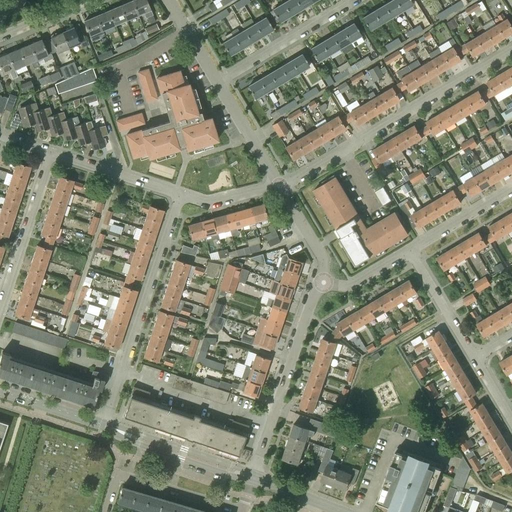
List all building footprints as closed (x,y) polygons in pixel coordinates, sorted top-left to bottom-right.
[(145,0),(134,0),(131,1),(137,15),(150,10),(145,0)] [(243,6),(239,0),(233,4),(237,10),(243,6)] [(295,0),(288,0),(283,3),(290,15),(301,9),(295,0)] [(311,3),(310,0),(295,0),(301,9),(311,3)] [(401,11),(394,0),(392,0),(384,5),(391,17),(401,11)] [(409,0),(394,0),(401,11),(412,4),(409,0)] [(453,4),(457,10),(463,6),(460,0),(453,4)] [(131,1),(119,6),(125,20),(137,15),(131,1)] [(216,10),(213,3),(208,6),(212,12),(216,10)] [(283,3),(272,10),(269,12),(276,23),(279,21),(280,21),(290,15),(283,3)] [(470,7),(473,11),(479,8),(476,3),(470,7)] [(457,10),(453,4),(443,11),(446,16),(457,10)] [(384,5),(373,11),(380,23),(391,17),(384,5)] [(119,6),(107,11),(113,26),(125,20),(119,6)] [(473,11),(470,7),(464,10),(467,15),(473,11)] [(217,14),(220,20),(229,14),(226,9),(217,14)] [(113,26),(107,11),(95,16),(101,31),(113,26)] [(380,23),(373,11),(362,18),(369,30),(376,26),(379,31),(383,29),(380,24),(380,23)] [(446,16),(443,11),(436,15),(439,20),(446,16)] [(500,22),(495,25),(502,38),(511,31),(511,29),(506,19),(505,20),(501,13),(497,16),(500,22)] [(150,24),(155,22),(152,14),(146,16),(150,24)] [(220,20),(217,14),(208,19),(212,25),(220,20)] [(101,31),(95,16),(84,21),(90,35),(101,31)] [(265,18),(254,24),(261,36),(272,29),(265,18)] [(450,31),(458,26),(453,18),(445,23),(450,31)] [(144,28),(145,30),(147,35),(159,30),(156,23),(144,28)] [(342,30),(350,42),(360,35),(353,23),(342,30)] [(254,24),(244,30),(251,42),(261,36),(254,24)] [(419,25),(412,29),(415,34),(422,30),(419,25)] [(495,25),(485,32),(492,44),(502,38),(495,25)] [(65,31),(62,33),(68,48),(79,43),(81,48),(87,45),(86,42),(82,34),(77,36),(72,26),(65,29),(65,31)] [(244,30),(239,33),(237,28),(230,32),(233,37),(240,48),(251,42),(244,30)] [(415,34),(412,29),(405,33),(409,38),(415,34)] [(136,45),(148,38),(147,35),(145,30),(139,33),(141,35),(133,40),(136,45)] [(342,30),(332,36),(339,48),(350,42),(342,30)] [(50,37),(46,39),(52,53),(56,51),(57,52),(68,48),(62,33),(58,34),(57,32),(50,35),(50,37)] [(422,35),(423,36),(425,40),(431,36),(428,32),(422,35)] [(485,32),(474,38),(482,50),(492,44),(485,32)] [(332,36),(321,43),(328,54),(339,48),(332,36)] [(233,37),(223,43),(230,55),(240,48),(233,37)] [(462,54),(459,47),(453,37),(448,40),(452,47),(441,54),(449,66),(459,60),(457,57),(462,54)] [(397,38),(391,42),(394,47),(401,43),(397,38)] [(464,44),(459,47),(462,54),(468,50),(471,56),(482,50),(474,38),(464,44)] [(52,53),(46,39),(41,41),(41,39),(30,44),(38,64),(53,58),(51,53),(52,53)] [(413,40),(408,44),(410,49),(416,45),(414,41),(413,40)] [(121,45),(124,51),(132,47),(129,42),(121,45)] [(394,47),(391,42),(384,46),(387,51),(394,47)] [(328,54),(321,43),(311,49),(318,61),(328,54)] [(30,44),(18,49),(24,65),(30,62),(33,68),(38,66),(38,64),(30,44)] [(410,49),(408,44),(402,48),(404,52),(410,49)] [(124,51),(121,45),(115,48),(117,54),(124,51)] [(24,65),(18,49),(8,53),(14,69),(24,65)] [(401,56),(398,51),(391,55),(394,60),(401,56)] [(14,69),(8,53),(0,56),(0,67),(3,74),(9,71),(12,79),(13,78),(15,83),(19,81),(17,76),(14,69)] [(291,61),(298,73),(308,66),(301,54),(291,61)] [(449,66),(441,54),(431,60),(438,73),(449,66)] [(367,56),(360,60),(364,66),(371,62),(367,56)] [(59,67),(64,79),(79,72),(74,60),(59,67)] [(364,66),(360,60),(354,64),(357,69),(364,66)] [(431,60),(421,66),(428,79),(438,73),(431,60)] [(291,61),(280,67),(287,79),(298,73),(291,61)] [(373,82),(383,76),(377,65),(367,71),(373,82)] [(399,75),(410,70),(408,65),(397,69),(399,75)] [(428,79),(421,66),(410,73),(418,85),(428,79)] [(97,81),(92,68),(92,67),(92,68),(85,70),(90,83),(96,81),(97,81)] [(287,79),(280,67),(269,73),(276,85),(277,85),(279,89),(284,85),(282,82),(287,79)] [(339,72),(342,78),(349,74),(346,68),(339,72)] [(157,99),(148,69),(138,72),(147,102),(157,99)] [(90,83),(85,70),(79,73),(83,85),(90,83)] [(511,84),(511,76),(508,70),(498,76),(505,89),(511,84)] [(126,134),(133,157),(148,152),(149,157),(179,148),(178,146),(186,144),(187,149),(217,140),(210,118),(203,120),(200,113),(197,113),(188,84),(183,86),(179,71),(156,78),(170,121),(126,134)] [(342,78),(339,72),(332,76),(336,82),(342,78)] [(355,75),(358,80),(364,77),(361,72),(355,75)] [(83,85),(79,73),(73,76),(77,87),(83,85)] [(269,73),(259,80),(266,92),(276,85),(269,73)] [(402,82),(397,85),(400,91),(405,88),(407,91),(418,85),(410,73),(400,79),(402,82)] [(48,75),(43,77),(46,84),(51,82),(48,75)] [(334,83),(329,75),(323,78),(328,86),(334,83)] [(358,80),(355,75),(349,79),(352,84),(358,80)] [(77,87),(73,76),(67,79),(71,89),(77,87)] [(491,89),(486,92),(489,98),(494,95),(495,95),(505,89),(498,76),(487,82),(491,89)] [(41,86),(46,84),(43,77),(38,79),(41,86)] [(71,89),(67,79),(61,81),(64,92),(71,89)] [(266,92),(259,80),(248,86),(255,98),(266,92)] [(20,85),(22,91),(33,87),(30,81),(20,85)] [(61,81),(54,84),(58,94),(64,92),(61,81)] [(348,87),(345,82),(338,87),(341,92),(348,87)] [(397,85),(391,88),(380,94),(388,106),(398,100),(395,94),(400,91),(397,85)] [(48,95),(55,92),(53,87),(46,89),(48,95)] [(315,87),(308,91),(312,96),(318,92),(315,87)] [(277,100),(272,91),(268,93),(274,102),(277,100)] [(312,96),(308,91),(302,95),(305,100),(312,96)] [(380,94),(375,97),(372,91),(367,94),(370,100),(377,113),(388,106),(380,94)] [(486,92),(481,95),(478,91),(468,97),(475,110),(486,104),(484,101),(489,98),(486,92)] [(347,104),(340,93),(335,95),(342,107),(347,104)] [(7,98),(3,109),(11,111),(16,96),(9,94),(7,98)] [(83,97),(85,104),(97,100),(95,95),(93,94),(83,97)] [(475,110),(468,97),(458,104),(465,116),(475,110)] [(287,103),(291,109),(297,105),(294,99),(287,103)] [(310,109),(316,105),(313,100),(307,104),(310,109)] [(370,100),(360,106),(367,119),(377,113),(370,100)] [(38,111),(35,102),(20,107),(19,111),(24,127),(35,123),(32,113),(38,111)] [(277,110),(280,115),(291,109),(287,103),(280,108),(281,109),(277,111),(277,110)] [(458,104),(447,110),(455,122),(465,116),(458,104)] [(367,119),(360,106),(349,113),(344,116),(348,122),(353,119),(356,125),(367,119)] [(511,116),(511,106),(501,113),(505,120),(511,116)] [(38,111),(32,113),(35,123),(38,131),(49,128),(46,117),(52,116),(52,115),(49,107),(38,111)] [(293,113),(296,118),(302,114),(299,109),(293,113)] [(280,115),(277,110),(270,114),(273,120),(280,115)] [(447,110),(437,116),(444,129),(455,122),(447,110)] [(52,116),(46,117),(49,128),(51,136),(63,133),(63,132),(60,122),(66,120),(65,120),(63,112),(52,115),(52,116)] [(141,113),(116,121),(119,131),(144,123),(141,113)] [(296,118),(293,113),(287,116),(290,121),(296,118)] [(65,120),(66,120),(60,122),(63,132),(63,133),(65,141),(76,137),(77,137),(73,127),(79,125),(79,124),(77,116),(65,120)] [(337,116),(326,123),(334,135),(344,129),(342,125),(348,122),(344,116),(339,119),(337,116)] [(429,126),(423,129),(427,135),(432,132),(434,135),(444,129),(437,116),(426,122),(429,126)] [(271,125),(275,131),(285,125),(281,119),(271,125)] [(79,124),(79,125),(73,127),(77,137),(76,137),(79,145),(90,142),(91,142),(87,131),(93,129),(91,121),(79,124)] [(326,123),(316,129),(324,141),(334,135),(326,123)] [(93,129),(87,131),(91,142),(90,142),(93,150),(105,146),(102,136),(107,135),(105,125),(93,129)] [(278,138),(288,131),(285,125),(275,131),(278,138)] [(423,129),(418,132),(415,126),(404,132),(411,145),(422,138),(427,135),(423,129)] [(486,126),(480,130),(482,135),(488,131),(486,126)] [(500,130),(504,136),(509,133),(505,127),(500,130)] [(316,129),(306,135),(313,147),(324,141),(316,129)] [(404,132),(394,138),(401,151),(411,145),(404,132)] [(306,135),(296,141),(303,154),(313,147),(306,135)] [(485,139),(488,144),(494,140),(491,135),(485,139)] [(394,138),(383,145),(391,157),(401,151),(394,138)] [(303,154),(296,141),(285,147),(292,160),(303,154)] [(377,158),(372,160),(378,170),(383,168),(387,166),(394,162),(391,157),(383,145),(373,151),(377,158)] [(469,145),(463,149),(465,153),(471,150),(469,145)] [(16,163),(10,161),(2,158),(0,161),(0,163),(8,167),(8,166),(14,168),(12,174),(26,179),(30,167),(16,162),(16,163)] [(511,171),(505,159),(494,166),(502,178),(511,171)] [(502,178),(494,166),(484,172),(492,184),(502,178)] [(441,174),(437,167),(430,171),(434,178),(441,174)] [(492,184),(484,172),(474,178),(481,190),(492,184)] [(26,179),(12,174),(8,186),(22,190),(26,179)] [(323,184),(321,186),(314,190),(337,228),(334,230),(353,261),(360,256),(363,262),(408,234),(400,221),(403,220),(397,211),(367,229),(334,174),(321,182),(323,184)] [(59,176),(55,188),(69,193),(71,187),(80,190),(82,184),(73,181),(59,176)] [(432,182),(429,176),(424,179),(428,185),(432,182)] [(464,185),(459,188),(462,194),(467,191),(471,197),(481,190),(474,178),(463,184),(464,185)] [(392,181),(387,184),(391,189),(396,186),(392,181)] [(22,190),(8,186),(5,184),(3,189),(7,190),(5,197),(19,202),(22,190)] [(407,184),(401,187),(404,192),(410,189),(407,184)] [(383,187),(375,192),(383,205),(391,200),(383,187)] [(55,188),(51,200),(65,204),(69,193),(55,188)] [(107,192),(107,191),(96,188),(96,189),(94,194),(105,198),(107,192)] [(453,190),(443,197),(450,209),(461,203),(457,197),(462,194),(459,188),(454,191),(453,190)] [(19,202),(5,197),(1,208),(15,213),(19,202)] [(127,205),(129,200),(119,197),(118,202),(127,205)] [(450,209),(443,197),(432,203),(440,215),(450,209)] [(51,200),(48,211),(62,216),(65,204),(51,200)] [(409,201),(409,202),(400,206),(407,218),(412,215),(409,210),(413,207),(409,201)] [(94,210),(101,212),(104,204),(98,202),(94,210)] [(440,215),(432,203),(422,209),(429,221),(440,215)] [(263,204),(249,208),(253,222),(260,220),(262,224),(267,222),(266,218),(267,218),(263,204)] [(149,206),(149,207),(142,205),(140,210),(147,212),(145,218),(159,222),(163,211),(149,206)] [(15,213),(1,208),(0,211),(0,220),(11,224),(15,213)] [(123,217),(125,211),(116,208),(114,213),(123,217)] [(253,222),(249,208),(238,211),(242,225),(253,222)] [(422,209),(412,215),(419,227),(429,221),(422,209)] [(48,211),(44,222),(58,227),(62,216),(48,211)] [(238,211),(225,215),(229,228),(242,225),(238,211)] [(511,229),(511,217),(510,214),(500,220),(507,233),(511,229)] [(229,228),(225,215),(212,218),(216,232),(229,228)] [(92,216),(90,224),(96,226),(99,218),(92,216)] [(145,218),(142,229),(155,234),(159,222),(145,218)] [(212,218),(199,222),(203,236),(216,232),(212,218)] [(11,224),(0,220),(0,237),(1,234),(7,236),(11,224)] [(493,233),(488,236),(491,242),(496,239),(507,233),(500,220),(489,227),(493,233)] [(58,227),(44,222),(40,234),(46,236),(44,242),(52,244),(54,239),(58,227)] [(203,236),(199,222),(188,225),(191,239),(203,236)] [(111,223),(109,230),(119,234),(121,234),(123,227),(111,223)] [(96,226),(90,224),(87,233),(93,235),(96,226)] [(267,241),(277,236),(272,224),(267,226),(270,232),(264,235),(267,241)] [(155,234),(142,229),(138,241),(152,245),(155,234)] [(119,234),(109,230),(107,237),(117,240),(119,234)] [(479,233),(468,239),(476,251),(486,245),(491,242),(488,236),(483,239),(479,233)] [(277,236),(267,241),(269,247),(280,242),(277,236)] [(468,239),(458,245),(465,257),(476,251),(468,239)] [(138,241),(134,252),(148,256),(152,245),(138,241)] [(36,245),(33,257),(47,262),(50,250),(52,244),(44,242),(42,247),(36,245)] [(259,243),(248,246),(250,253),(260,250),(259,243)] [(180,252),(195,255),(198,247),(193,245),(192,248),(182,245),(180,252)] [(458,245),(448,251),(455,264),(465,257),(458,245)] [(455,264),(448,251),(437,258),(444,270),(455,264)] [(134,252),(130,263),(144,268),(148,256),(134,252)] [(265,264),(262,254),(249,258),(265,264)] [(33,257),(29,268),(43,273),(47,262),(33,257)] [(288,258),(284,270),(297,274),(301,262),(288,258)] [(172,272),(185,276),(187,270),(193,272),(195,266),(175,260),(172,272)] [(144,268),(130,263),(126,275),(127,275),(125,281),(132,283),(133,277),(140,279),(144,268)] [(504,268),(501,263),(492,268),(495,273),(504,268)] [(222,276),(237,281),(241,268),(234,266),(226,264),(222,276)] [(202,275),(204,269),(195,266),(193,272),(202,275)] [(29,268),(25,280),(39,284),(43,273),(29,268)] [(297,274),(284,270),(278,268),(276,276),(281,278),(280,281),(293,286),(296,275),(297,275),(297,274)] [(185,276),(172,272),(168,283),(181,287),(185,276)] [(71,282),(77,284),(80,275),(73,273),(71,282)] [(451,281),(456,278),(452,273),(447,276),(451,281)] [(237,281),(222,276),(218,289),(233,294),(237,281)] [(85,277),(82,286),(89,288),(92,279),(85,277)] [(39,284),(25,280),(22,291),(35,296),(39,284)] [(293,286),(280,281),(274,280),(270,292),(275,294),(289,299),(293,287),(292,286),(293,286)] [(399,286),(406,298),(417,292),(409,280),(399,286)] [(481,284),(479,280),(473,284),(475,288),(481,284)] [(132,283),(125,281),(123,287),(122,286),(119,298),(133,303),(136,291),(130,289),(132,283)] [(77,284),(71,282),(68,290),(74,293),(77,284)] [(181,287),(168,283),(164,294),(178,299),(181,287)] [(484,289),(481,284),(475,288),(478,292),(484,289)] [(78,297),(83,299),(90,301),(91,298),(88,297),(87,297),(90,289),(89,288),(82,286),(80,290),(78,297)] [(406,298),(399,286),(388,292),(396,305),(406,298)] [(206,295),(212,297),(215,289),(208,287),(206,295)] [(233,294),(218,289),(219,289),(217,294),(230,298),(232,293),(233,294)] [(35,296),(22,291),(18,303),(32,307),(35,296)] [(396,305),(388,292),(378,299),(385,311),(396,305)] [(133,303),(119,298),(104,293),(100,305),(115,309),(129,314),(133,303)] [(466,306),(477,300),(473,293),(462,299),(466,306)] [(178,299),(164,294),(160,306),(174,311),(174,310),(188,315),(190,310),(182,307),(184,301),(178,299)] [(275,294),(274,300),(269,298),(266,305),(271,306),(284,311),(288,299),(289,299),(275,294)] [(212,297),(206,295),(203,304),(209,306),(212,297)] [(419,308),(424,304),(420,297),(415,300),(419,308)] [(378,299),(368,305),(375,317),(385,311),(378,299)] [(215,302),(211,315),(218,317),(222,304),(215,302)] [(32,307),(18,303),(14,315),(34,321),(35,315),(30,314),(32,307)] [(98,315),(101,307),(89,303),(86,311),(98,315)] [(70,307),(63,305),(60,313),(67,315),(70,307)] [(375,317),(368,305),(358,311),(365,323),(375,317)] [(511,319),(511,311),(508,305),(498,311),(505,324),(511,319)] [(271,306),(267,319),(281,323),(285,311),(284,311),(271,306)] [(115,309),(111,321),(125,325),(129,314),(115,309)] [(487,318),(482,321),(475,310),(470,313),(473,319),(474,319),(484,336),(495,330),(487,318)] [(155,323),(168,327),(170,321),(176,323),(185,326),(187,320),(178,317),(178,318),(172,316),(172,315),(159,311),(155,323)] [(358,311),(347,317),(354,329),(365,323),(358,311)] [(498,311),(487,318),(495,330),(505,324),(498,311)] [(92,321),(94,316),(84,313),(83,318),(92,321)] [(42,324),(44,318),(36,315),(35,315),(34,321),(33,321),(42,324)] [(218,317),(211,315),(207,325),(216,333),(221,328),(215,324),(218,317)] [(281,323),(267,319),(260,316),(256,330),(276,337),(277,336),(276,336),(280,324),(281,324),(281,323)] [(338,326),(333,333),(339,338),(343,334),(344,336),(354,329),(347,317),(337,323),(338,326)] [(407,323),(410,328),(417,324),(414,319),(407,323)] [(125,325),(111,321),(108,320),(106,325),(109,326),(107,332),(121,337),(125,325)] [(17,334),(20,324),(15,322),(11,332),(17,334)] [(168,327),(155,323),(151,334),(165,338),(168,327)] [(410,328),(407,323),(400,327),(403,332),(410,328)] [(25,325),(20,324),(17,334),(22,335),(25,325)] [(30,327),(25,325),(22,335),(27,337),(30,327)] [(30,327),(27,337),(32,339),(36,329),(30,327)] [(36,329),(32,339),(37,340),(41,330),(36,329)] [(41,330),(37,340),(43,342),(46,332),(41,330)] [(276,337),(256,330),(251,345),(269,351),(270,348),(273,349),(276,337)] [(386,335),(389,340),(396,336),(393,331),(386,335)] [(427,338),(421,341),(413,346),(416,351),(425,347),(424,346),(430,343),(433,348),(445,341),(439,331),(427,338)] [(51,334),(46,332),(43,342),(48,344),(51,334)] [(121,337),(107,332),(104,344),(117,348),(121,337)] [(323,338),(319,350),(332,355),(336,343),(335,343),(339,338),(333,333),(327,340),(323,338)] [(51,334),(48,344),(53,346),(56,336),(51,334)] [(151,334),(147,345),(161,350),(165,338),(151,334)] [(243,334),(240,341),(251,345),(253,338),(243,334)] [(389,340),(386,335),(379,339),(382,344),(389,340)] [(61,337),(56,336),(53,346),(58,347),(61,337)] [(410,341),(413,345),(422,340),(420,336),(410,341)] [(61,337),(58,347),(64,349),(67,339),(61,337)] [(203,337),(199,350),(206,352),(209,345),(215,345),(215,338),(203,337)] [(191,338),(189,346),(195,348),(198,340),(191,338)] [(451,351),(445,341),(433,348),(439,359),(451,351)] [(366,347),(368,353),(376,348),(373,343),(366,347)] [(161,350),(147,345),(144,357),(157,362),(161,350)] [(195,348),(189,346),(186,355),(192,357),(195,348)] [(206,352),(199,350),(195,363),(212,368),(214,361),(204,358),(206,352)] [(332,355),(319,350),(315,361),(328,366),(332,355)] [(451,351),(439,359),(445,369),(457,362),(451,351)] [(1,352),(0,356),(0,375),(92,406),(98,389),(100,390),(104,380),(105,378),(95,373),(92,383),(91,383),(90,386),(8,359),(9,355),(1,352)] [(371,356),(374,361),(381,357),(378,352),(371,356)] [(251,367),(265,372),(269,359),(255,355),(251,367)] [(511,371),(511,358),(510,356),(500,362),(507,374),(511,371)] [(163,364),(171,367),(173,360),(165,357),(163,364)] [(237,361),(233,373),(242,376),(245,363),(237,361)] [(315,361),(311,373),(324,377),(328,366),(315,361)] [(416,373),(423,368),(420,362),(412,367),(416,373)] [(464,372),(457,362),(445,369),(451,379),(464,372)] [(265,372),(251,367),(246,365),(241,379),(247,380),(260,385),(261,384),(260,383),(264,372),(265,372)] [(351,365),(348,373),(354,375),(356,367),(351,365)] [(423,368),(416,373),(419,379),(427,374),(423,368)] [(464,372),(451,379),(458,390),(470,382),(464,372)] [(311,373),(307,384),(321,389),(324,377),(311,373)] [(354,375),(348,373),(346,380),(351,382),(354,375)] [(175,375),(173,381),(185,385),(187,379),(175,375)] [(187,379),(185,385),(183,391),(189,393),(193,381),(187,379)] [(219,382),(217,389),(228,392),(230,387),(236,390),(238,384),(231,382),(231,384),(220,380),(219,382)] [(243,385),(241,391),(243,392),(257,396),(260,385),(247,380),(245,386),(243,385)] [(185,385),(173,381),(171,387),(183,391),(185,385)] [(199,383),(193,381),(189,393),(195,395),(199,383)] [(470,382),(458,390),(464,400),(467,405),(474,401),(471,396),(476,393),(470,382)] [(205,385),(204,384),(199,383),(195,395),(201,397),(205,385)] [(428,393),(435,389),(432,383),(424,387),(428,393)] [(304,395),(303,396),(317,400),(321,389),(307,384),(304,395)] [(205,385),(201,397),(213,401),(214,395),(217,389),(205,385)] [(222,450),(238,456),(245,435),(248,426),(232,420),(229,430),(228,430),(213,424),(212,424),(198,420),(199,417),(196,415),(193,414),(192,417),(179,413),(162,407),(146,402),(149,392),(134,387),(133,386),(130,396),(130,397),(126,407),(123,417),(139,422),(146,424),(155,428),(172,433),(185,438),(188,439),(191,441),(192,440),(205,445),(222,450)] [(341,395),(346,397),(349,389),(343,388),(341,395)] [(217,389),(214,395),(227,399),(229,392),(228,392),(217,389)] [(439,395),(435,389),(428,393),(432,399),(439,395)] [(214,395),(213,401),(225,405),(227,399),(214,395)] [(346,397),(341,395),(338,403),(344,405),(346,397)] [(317,400),(303,396),(300,407),(313,412),(317,400)] [(474,401),(467,405),(470,410),(470,411),(476,421),(489,414),(482,403),(477,406),(474,401)] [(333,416),(339,418),(342,409),(336,406),(333,416)] [(439,410),(443,418),(449,414),(444,406),(439,410)] [(489,414),(476,421),(483,431),(495,424),(489,414)] [(310,425),(320,428),(319,432),(335,438),(339,428),(312,419),(310,425)] [(294,424),(290,436),(306,441),(307,435),(313,437),(315,431),(294,424)] [(501,434),(495,424),(483,431),(489,442),(501,434)] [(507,445),(501,434),(489,442),(495,452),(507,445)] [(459,445),(467,441),(463,435),(456,439),(459,445)] [(306,441),(290,436),(286,447),(302,452),(306,441)] [(467,441),(459,445),(463,451),(470,447),(467,441)] [(323,457),(324,456),(326,448),(327,448),(315,444),(313,449),(312,453),(314,454),(323,457)] [(511,452),(507,445),(495,452),(501,462),(511,455),(511,452)] [(302,452),(286,447),(282,459),(298,464),(302,452)] [(324,456),(330,459),(333,451),(326,448),(324,456)] [(397,448),(376,502),(402,511),(424,511),(443,465),(397,448)] [(472,466),(479,461),(475,455),(468,460),(472,466)] [(511,455),(501,462),(507,473),(511,470),(511,455)] [(324,456),(323,457),(318,471),(324,473),(321,481),(333,486),(339,470),(332,467),(334,463),(329,461),(330,459),(324,456)] [(457,470),(468,474),(471,469),(463,456),(462,456),(457,470)] [(309,461),(307,467),(315,469),(316,464),(309,461)] [(479,461),(472,466),(475,472),(483,467),(479,461)] [(339,470),(333,486),(345,490),(348,482),(354,485),(359,470),(353,468),(351,474),(339,470)] [(468,474),(457,470),(455,476),(466,480),(468,474)] [(499,471),(491,475),(494,481),(502,476),(499,471)] [(466,480),(455,476),(453,481),(464,486),(466,480)] [(464,486),(453,481),(450,487),(457,489),(462,491),(463,489),(464,486)] [(144,510),(148,495),(121,487),(117,503),(144,510)] [(172,511),(175,503),(148,495),(144,510),(149,511),(172,511)] [(446,498),(443,505),(449,508),(450,507),(452,500),(446,498)] [(505,505),(495,501),(492,507),(503,511),(505,505)] [(175,503),(172,511),(201,511),(202,511),(175,503)]
